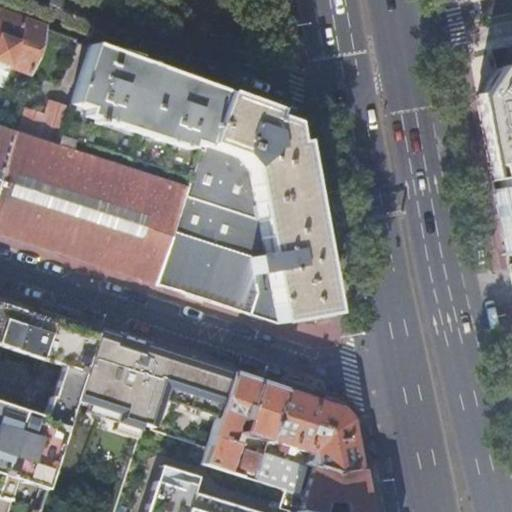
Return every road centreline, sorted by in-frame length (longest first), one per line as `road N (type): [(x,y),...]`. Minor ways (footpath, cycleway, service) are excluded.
road 1 (primary): [(498,511),(399,37)]
road 2 (residential): [(412,381),(348,376),(0,263)]
road 3 (residential): [(68,0),(324,93),(358,91)]
road 4 (primary): [(358,91),(412,381)]
road 5 (primary): [(412,381),(436,511)]
